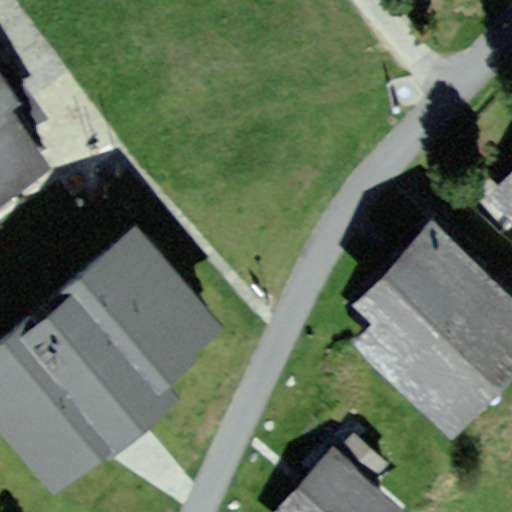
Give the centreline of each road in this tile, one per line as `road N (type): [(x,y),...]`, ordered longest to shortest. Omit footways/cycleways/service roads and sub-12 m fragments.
road 1 (residential): [(197,511),(336,224),(381,164),(450,96)]
road 2 (residential): [(370,0),(450,96)]
